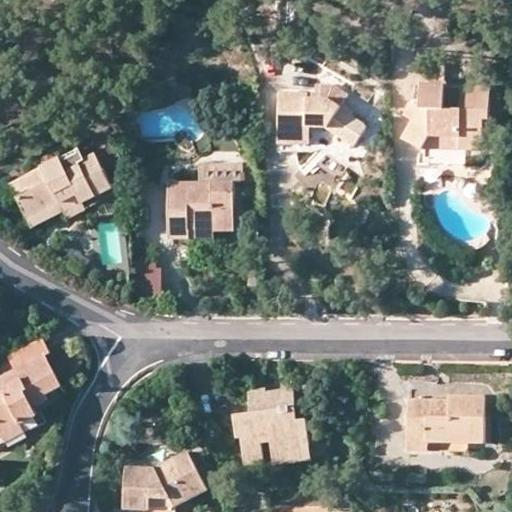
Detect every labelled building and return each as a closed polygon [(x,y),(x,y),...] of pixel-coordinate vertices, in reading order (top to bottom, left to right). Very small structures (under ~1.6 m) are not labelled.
[(463,108),(444,107),(445,85),(423,83),(422,108),(412,103),(405,115),(413,120),(403,138),(404,139),(422,149),(426,149),(426,166),(468,167),(468,149),(469,150),(485,150),(486,133),(500,132),(499,116),(490,116),(490,86),(463,85),(463,108)] [(318,85),(318,94),(342,107),(344,104),(350,95),(335,86),(318,85)] [(278,145),(298,144),(298,126),(308,126),(325,125),(354,146),(368,124),(352,114),(354,110),(344,104),(342,107),(318,94),(277,95),(278,145)] [(308,144),(308,126),(298,126),(298,144),(308,144)] [(119,159),(106,134),(89,144),(94,153),(82,158),(77,148),(54,160),(52,157),(51,154),(48,156),(42,159),(41,163),(42,166),(19,179),(29,197),(21,201),(30,218),(79,194),(87,207),(116,193),(102,167),(119,159)] [(325,140),(304,168),(337,191),(353,172),(354,162),(325,140)] [(201,183),(236,182),(243,182),(243,165),(200,165),(201,183)] [(29,197),(19,179),(11,183),(21,201),(29,197)] [(237,232),(237,226),(246,226),(246,210),(236,210),(236,182),(201,183),(171,183),(171,239),(193,239),(193,232),(215,232),(237,232)] [(68,217),(87,207),(79,194),(30,218),(35,227),(66,212),(68,217)] [(162,269),(138,270),(139,297),(163,296),(162,269)] [(45,345),(23,357),(30,370),(20,375),(1,385),(8,398),(0,402),(0,444),(6,442),(10,449),(30,438),(26,431),(41,422),(37,414),(53,406),(50,401),(65,393),(49,361),(53,359),(45,345)] [(23,357),(13,362),(20,375),(30,370),(23,357)] [(0,385),(0,402),(8,398),(1,385),(0,385)] [(253,413),(236,416),(239,440),(243,440),(246,466),(265,464),(263,446),(273,444),(277,466),(312,461),(306,418),(297,420),(294,389),(267,392),(267,390),(250,392),(253,413)] [(440,400),(410,399),(410,453),(429,453),(430,444),(486,445),(486,396),(450,396),(440,400)] [(155,469),(128,468),(126,510),(151,511),(151,507),(176,509),(208,490),(187,450),(155,469)]
